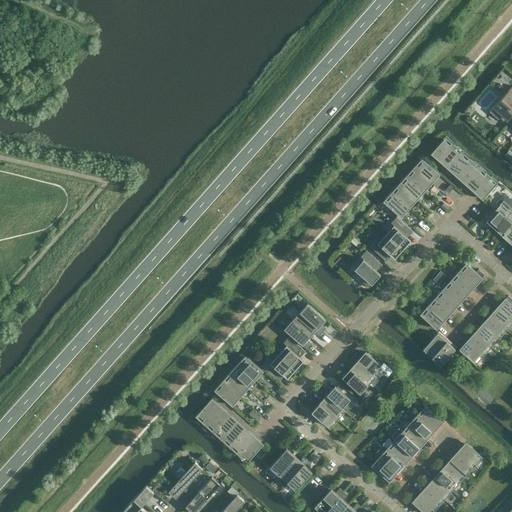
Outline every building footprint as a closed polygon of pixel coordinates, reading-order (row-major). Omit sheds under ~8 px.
[(511,86),(490,111),(498,119),(499,118),(505,122),(511,113),(511,86)] [(443,139),(431,154),(437,159),(440,155),(443,158),(452,147),(443,139)] [(452,147),(443,158),(445,160),(443,162),(449,168),(461,155),(452,147)] [(461,155),(449,168),(455,173),(457,170),(460,173),(469,162),(461,155)] [(424,160),(416,169),(429,180),(433,175),(435,178),(439,173),(424,160)] [(469,162),(460,173),(462,175),(460,177),(466,183),(478,170),(469,162)] [(429,180),(416,169),(409,177),(423,190),(427,186),(425,184),(429,180)] [(478,170),(466,183),(472,188),(474,185),(477,188),(486,177),(478,170)] [(423,190),(409,177),(401,186),(413,197),(417,192),(420,194),(423,190)] [(486,177),(477,188),(479,190),(477,193),(483,198),(488,192),(495,185),(486,177)] [(413,197),(401,186),(393,194),(408,208),(412,203),(409,201),(413,197)] [(408,208),(393,194),(386,203),(395,211),(394,211),(398,214),(402,209),(404,211),(408,208)] [(492,221),(497,225),(508,213),(499,205),(486,219),(490,223),(492,221)] [(511,216),(508,213),(497,225),(501,229),(499,231),(503,235),(511,225),(511,216)] [(394,225),(386,234),(402,248),(406,244),(407,245),(410,241),(406,238),(413,231),(396,216),(391,222),(394,225)] [(511,225),(503,235),(507,239),(509,236),(511,238),(511,225)] [(375,240),(369,246),(386,261),(392,254),(396,257),(399,254),(398,253),(402,248),(386,234),(377,243),(375,240)] [(376,272),(382,265),(366,250),(361,256),(363,259),(354,268),(365,278),(362,282),(368,287),(379,275),(376,272)] [(469,264),(468,265),(461,273),(471,283),(473,280),(476,283),(484,274),(478,268),(476,271),(469,264)] [(471,283),(461,273),(453,282),(466,294),(472,288),(469,285),(471,283)] [(466,294),(453,282),(445,290),(456,300),(458,297),(461,300),(466,294)] [(456,300),(445,290),(438,299),(451,311),(457,305),(454,302),(456,300)] [(511,319),(511,317),(511,303),(511,302),(511,298),(508,295),(500,304),(503,307),(501,309),(511,319)] [(451,311),(438,299),(430,307),(441,317),(443,314),(446,317),(451,311)] [(300,312),(322,332),(326,328),(319,322),(324,317),(310,305),(302,314),(300,312)] [(439,319),(441,317),(430,307),(422,316),(436,328),(441,322),(439,319)] [(511,319),(501,309),(498,312),(496,309),(490,315),(503,327),(511,319)] [(322,332),(300,312),(292,320),(308,335),(312,330),(319,336),(322,332)] [(503,327),(490,315),(485,321),(488,323),(485,326),(496,335),(503,327)] [(308,335),(292,320),(284,329),(307,349),(311,345),(304,339),(308,335)] [(488,344),(496,335),(485,326),(483,328),(481,326),(475,332),(488,344)] [(447,339),(439,331),(425,346),(434,354),(447,339)] [(481,352),(488,344),(475,332),(470,338),(472,340),(470,343),(481,352)] [(286,345),(278,354),(294,368),(298,364),(299,365),(302,361),(299,358),(305,351),(289,336),(283,342),(286,345)] [(457,347),(447,339),(434,354),(443,362),(457,347)] [(473,361),(481,352),(470,343),(468,345),(465,343),(460,349),(473,361)] [(294,368),(278,354),(272,349),(264,358),(267,360),(262,366),(278,381),(285,374),(288,377),(291,374),(290,373),(294,368)] [(356,352),(353,355),(383,382),(388,376),(378,368),(381,365),(367,353),(363,358),(356,352)] [(383,382),(353,355),(350,359),(356,365),(352,370),(368,384),(375,376),(382,382),(383,382)] [(248,357),(240,366),(252,377),(256,372),(258,374),(262,370),(248,357)] [(240,366),(232,375),(247,388),(250,383),(248,381),(252,377),(240,366)] [(368,384),(352,370),(348,374),(341,369),(338,373),(360,393),(368,384)] [(232,375),(225,383),(237,394),(241,389),(243,392),(247,388),(232,375)] [(225,383),(217,392),(231,405),(235,400),(233,398),(237,394),(225,383)] [(326,386),(322,390),(352,417),(357,411),(347,402),(350,399),(336,387),(332,392),(326,386)] [(352,417),(322,390),(319,394),(325,400),(321,404),(335,417),(342,408),(352,417)] [(198,413),(207,421),(218,408),(213,404),(216,401),(212,398),(198,413)] [(335,417),(321,404),(317,409),(310,403),(307,407),(327,425),(335,417)] [(428,407),(427,408),(420,416),(418,414),(434,429),(438,425),(436,423),(440,418),(428,407)] [(222,412),(218,408),(207,421),(215,428),(228,414),(224,410),(222,412)] [(232,417),(228,414),(215,428),(224,436),(235,423),(230,420),(232,417)] [(434,429),(418,414),(410,423),(424,436),(429,431),(431,433),(434,429)] [(239,427),(235,423),(224,436),(232,443),(245,429),(241,425),(239,427)] [(424,436),(410,423),(412,425),(405,433),(403,431),(402,431),(419,446),(423,442),(420,440),(424,436)] [(249,432),(245,429),(232,443),(241,451),(252,439),(247,435),(249,432)] [(419,446),(402,431),(395,440),(409,453),(413,448),(416,450),(419,446)] [(256,443),(252,439),(241,451),(249,459),(257,450),(263,444),(258,440),(256,443)] [(409,453),(395,440),(387,448),(404,463),(407,459),(405,457),(409,453)] [(270,466),(279,473),(293,457),(289,453),(294,447),(290,443),(270,466)] [(464,445),(458,451),(472,463),(479,454),(469,444),(466,447),(464,445)] [(404,463),(387,448),(380,457),(394,470),(398,465),(400,467),(404,463)] [(472,463),(458,451),(453,457),(456,459),(453,462),(464,471),(472,463)] [(293,457),(279,473),(287,481),(308,459),(304,455),(298,461),(293,457)] [(394,470),(380,457),(379,457),(381,459),(374,467),(383,475),(380,478),(386,483),(392,476),(390,474),(394,470)] [(308,459),(287,481),(296,489),(310,473),(306,468),(311,462),(308,459)] [(183,490),(203,469),(195,462),(175,484),(183,490)] [(464,471),(453,462),(451,464),(448,462),(443,468),(456,480),(464,471)] [(456,480),(443,468),(438,474),(440,476),(438,479),(449,488),(456,480)] [(212,477),(192,499),(200,506),(219,484),(212,477)] [(449,488),(438,479),(436,481),(433,479),(428,485),(441,497),(449,488)] [(441,497),(428,485),(422,491),(425,493),(423,496),(433,505),(441,497)] [(142,495),(147,499),(153,492),(149,488),(142,495)] [(324,511),(344,491),(340,488),(334,494),(329,490),(315,506),(321,511),(324,511)] [(344,491),(324,511),(325,511),(326,511),(340,511),(346,505),(342,501),(347,495),(344,491)] [(139,492),(121,511),(135,511),(140,506),(147,499),(142,495),(139,492)] [(235,511),(245,501),(237,495),(221,511),(235,511)] [(427,511),(433,505),(423,496),(421,498),(418,496),(410,505),(416,510),(418,507),(423,511),(427,511)] [(346,505),(340,511),(355,511),(361,507),(357,503),(351,509),(346,505)]
